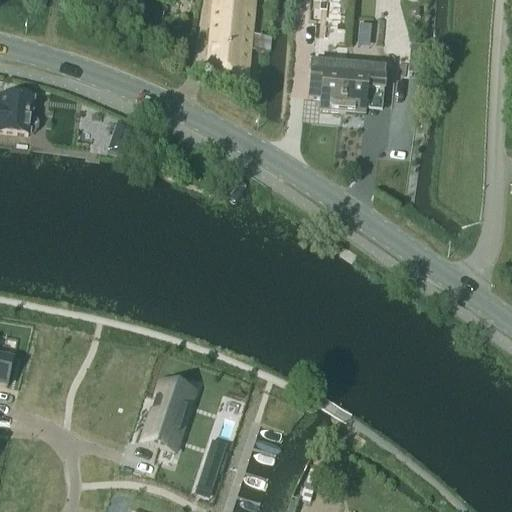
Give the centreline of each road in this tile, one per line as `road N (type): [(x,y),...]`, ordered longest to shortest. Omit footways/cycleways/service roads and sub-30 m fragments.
road 1 (secondary): [(511,322),(333,199),(179,110),(0,45)]
road 2 (track): [(465,287),(493,222),(510,0)]
